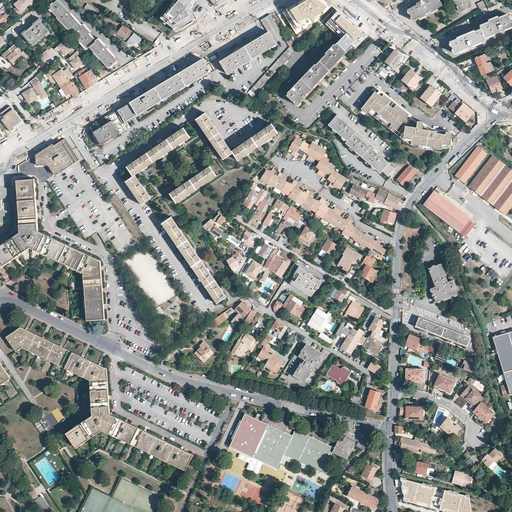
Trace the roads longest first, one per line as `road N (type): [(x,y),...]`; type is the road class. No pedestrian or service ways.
road 1 (residential): [(0,299),(175,378),(390,429)]
road 2 (tertiary): [(0,169),(276,0)]
road 3 (tertiary): [(241,0),(36,127)]
road 4 (residential): [(507,109),(364,0)]
road 5 (residential): [(397,243),(408,204),(507,109)]
road 6 (residential): [(396,316),(261,233)]
road 7 (residential): [(268,311),(393,387)]
road 8 (residential): [(278,162),(397,243)]
